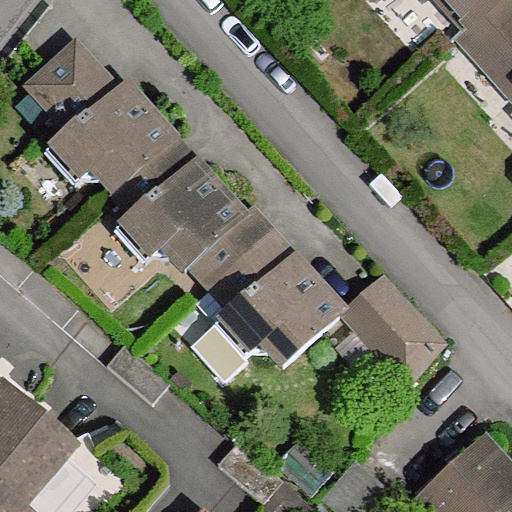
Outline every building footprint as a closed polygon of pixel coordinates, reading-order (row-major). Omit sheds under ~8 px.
[(438,0),(468,32),(508,0),(438,0)] [(511,0),(508,0),(468,32),(460,39),(511,95),(511,0)] [(120,94),(77,46),(27,90),(68,136),(51,151),(79,183),(90,173),(114,199),(176,143),(127,88),(120,94)] [(176,143),(114,199),(134,221),(124,230),(150,259),(163,248),(185,273),(190,269),(244,221),(176,143)] [(244,221),(190,269),(233,318),(226,324),(253,354),(264,344),(285,367),(343,315),(253,213),(244,221)] [(385,281),(346,317),(410,390),(445,348),(385,281)] [(126,349),(110,369),(153,406),(170,386),(126,349)] [(43,511),(97,448),(11,376),(0,389),(0,511),(43,511)] [(511,511),(511,450),(493,432),(424,498),(436,511),(511,511)] [(301,446),(280,469),(313,498),(333,475),(301,446)] [(239,448),(221,469),(265,507),(283,485),(239,448)] [(356,466),(325,503),(335,511),(388,511),(398,501),(356,466)] [(291,511),(301,500),(283,485),(265,507),(262,511),(263,511),(291,511)]
